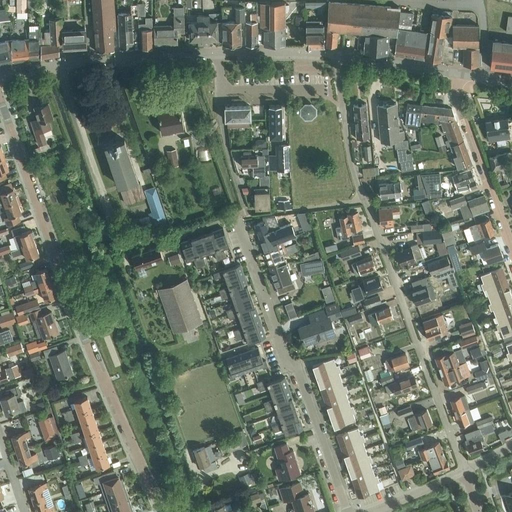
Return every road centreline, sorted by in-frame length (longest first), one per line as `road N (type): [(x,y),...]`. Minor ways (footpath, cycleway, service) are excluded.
road 1 (residential): [(164,511),(83,337),(0,98)]
road 2 (residential): [(464,470),(350,162),(336,55)]
road 3 (residential): [(346,511),(240,218)]
road 4 (residential): [(62,66),(218,53),(336,55)]
road 5 (residential): [(511,249),(452,73)]
road 6 (residential): [(116,240),(62,66)]
road 7 (residential): [(479,6),(324,0)]
